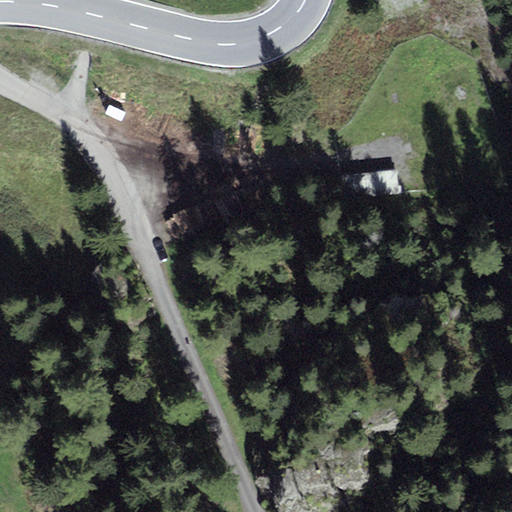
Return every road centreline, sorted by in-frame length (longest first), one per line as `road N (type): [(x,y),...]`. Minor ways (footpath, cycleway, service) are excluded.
road 1 (unclassified): [(0,78),(66,112),(94,142),(249,511)]
road 2 (primary): [(304,0),(281,27),(239,44),(0,1)]
